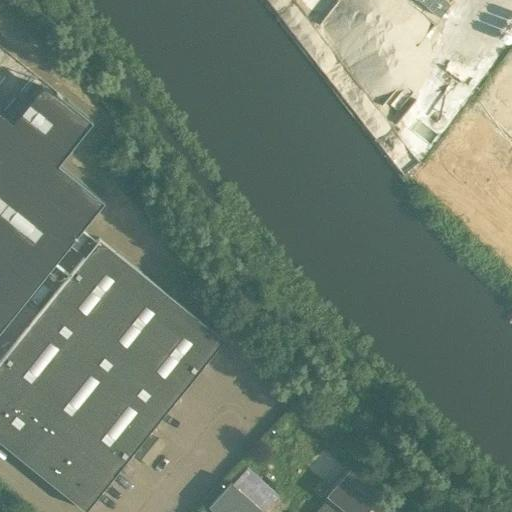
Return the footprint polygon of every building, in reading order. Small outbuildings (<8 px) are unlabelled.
[(0,326),(68,243),(82,225),(102,200),(57,163),(91,120),(0,46),(0,326)] [(511,167),(481,208),(511,232),(511,167)] [(161,289),(82,225),(68,243),(84,256),(0,359),(0,441),(84,510),(223,339),(161,289)] [(327,491),(350,511),(399,511),(348,467),(327,491)] [(208,505),(201,511),(264,511),(229,481),(208,505)]
